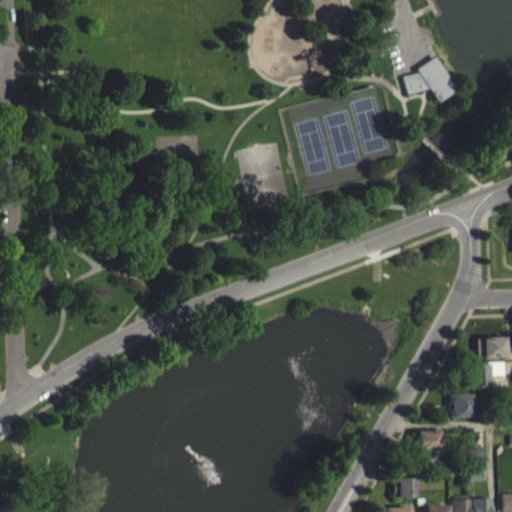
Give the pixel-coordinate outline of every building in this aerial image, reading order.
[(431,55),(413,68),(414,70),(399,76),(403,93),(425,88),(436,100),(454,88),(431,55)] [(501,332),(478,333),(478,335),(472,335),(472,353),(478,353),(478,354),(506,353),(505,340),(501,340),(501,332)] [(472,344),(472,364),(501,363),(501,343),(472,344)] [(500,358),(485,358),(485,360),(463,360),(464,383),(485,383),(485,381),(488,381),(487,373),(500,373),(500,358)] [(485,381),(500,381),(500,368),(486,368),(485,381)] [(448,390),(467,390),(468,414),(448,415),(448,390)] [(412,427),(435,427),(435,428),(439,428),(439,441),(435,441),(436,447),(412,448),(412,445),(407,445),(407,429),(412,429),(412,427)] [(407,437),(407,457),(437,457),(437,437),(407,437)] [(401,449),(401,464),(426,463),(425,458),(433,458),(433,451),(425,451),(425,448),(401,449)] [(403,460),(404,473),(428,472),(427,460),(403,460)] [(388,478),(393,478),(393,474),(410,474),(411,494),(393,494),(393,492),(389,492),(388,478)] [(411,503),(410,485),(388,485),(388,503),(411,503)] [(511,492),(498,492),(498,510),(511,510),(511,492)]
